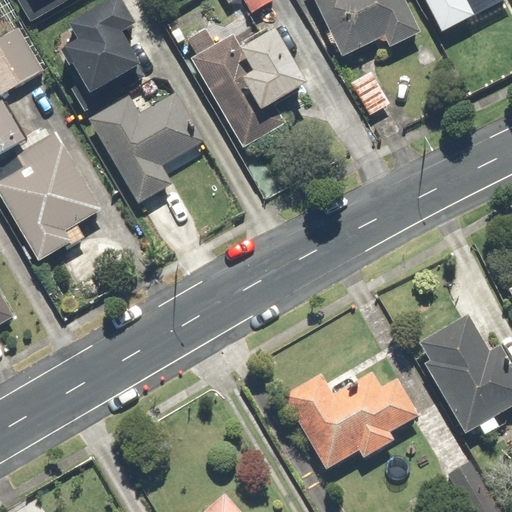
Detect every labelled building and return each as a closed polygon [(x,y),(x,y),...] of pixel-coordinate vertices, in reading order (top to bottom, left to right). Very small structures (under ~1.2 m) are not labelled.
[(270,0),(242,0),(253,17),(273,4),(270,0)] [(398,0),(307,0),(340,63),(381,43),(386,53),(417,39),(398,0)] [(471,23),(458,0),(417,0),(438,40),(471,23)] [(113,6),(64,34),(73,51),(60,58),(85,106),(137,78),(117,42),(129,35),(113,6)] [(0,94),(39,73),(16,33),(0,41),(0,94)] [(271,111),(299,96),(267,40),(239,56),(230,40),(187,64),(240,156),(283,132),(271,111)] [(119,106),(86,126),(136,211),(170,192),(159,173),(202,147),(173,99),(130,124),(119,106)] [(0,115),(0,163),(24,151),(4,114),(0,115)] [(66,247),(61,238),(98,215),(52,141),(12,165),(18,174),(0,184),(0,200),(35,264),(66,247)] [(0,328),(11,322),(0,302),(0,328)] [(467,322),(413,353),(464,441),(511,413),(511,379),(496,352),(487,357),(467,322)] [(280,401),(302,439),(301,440),(322,475),(415,421),(394,386),(379,394),(370,378),(329,401),(317,380),(280,401)] [(495,511),(470,466),(446,480),(463,511),(495,511)] [(234,511),(222,498),(206,511),(234,511)]
